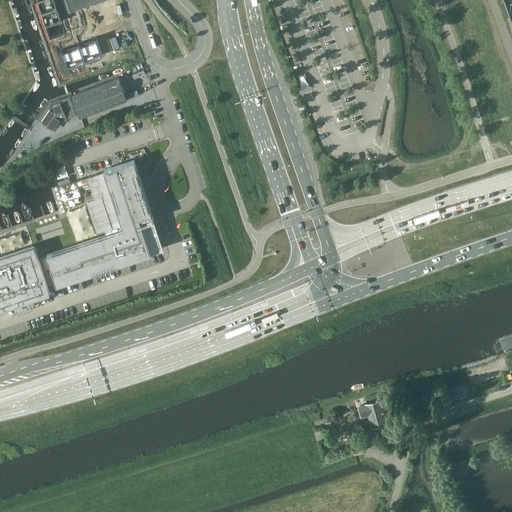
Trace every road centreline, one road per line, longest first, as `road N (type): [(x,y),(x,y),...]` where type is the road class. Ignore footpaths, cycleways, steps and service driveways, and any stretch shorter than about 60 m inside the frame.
road 1 (primary): [(0,412),(339,296)]
road 2 (primary): [(310,268),(0,382)]
road 3 (track): [(128,511),(364,452),(405,456)]
road 4 (primary): [(226,0),(243,77),(310,268)]
road 5 (primary): [(332,256),(250,0)]
road 6 (primary): [(511,193),(332,256)]
road 7 (unclassified): [(391,511),(416,430),(441,411),(511,389)]
road 8 (primary): [(339,296),(511,239)]
